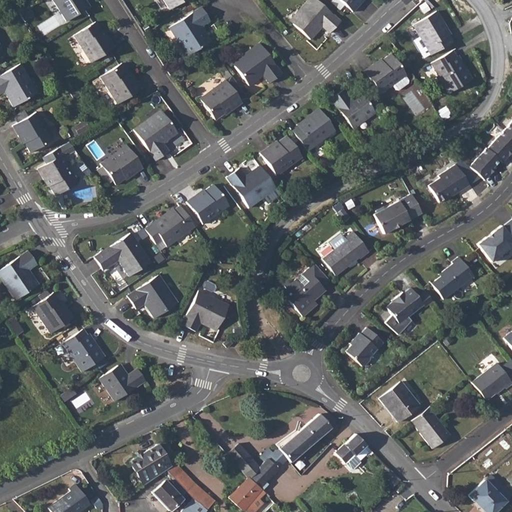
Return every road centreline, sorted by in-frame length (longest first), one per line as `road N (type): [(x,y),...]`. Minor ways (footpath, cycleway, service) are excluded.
road 1 (residential): [(258,298),(278,239),(306,210),(443,142),(488,106),(500,59),(476,0)]
road 2 (residential): [(299,372),(392,269),(485,213),(511,183)]
road 3 (residential): [(214,362),(197,395),(0,491)]
road 4 (residential): [(214,362),(129,340),(101,314),(39,223)]
road 5 (residential): [(39,223),(115,212),(215,151)]
road 6 (residential): [(215,151),(110,0)]
road 7 (residential): [(419,485),(299,372)]
